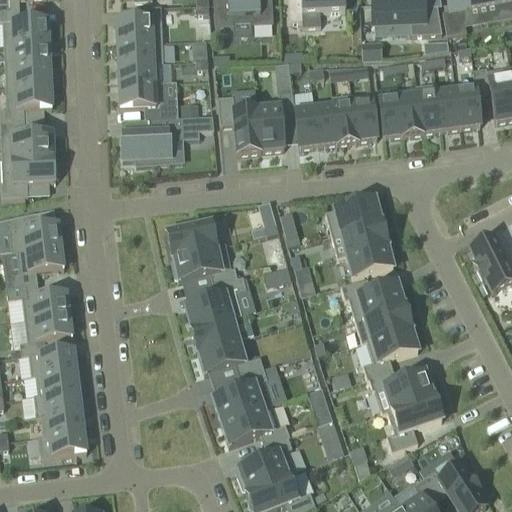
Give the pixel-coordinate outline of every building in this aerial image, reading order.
[(45,3),(45,0),(0,0),(0,17),(18,16),(18,4),(45,3)] [(272,33),(270,0),(211,0),(214,36),(232,35),(232,31),(250,30),(251,34),(272,33)] [(286,0),(288,29),(301,28),(301,33),(319,32),(318,18),(344,17),(343,0),(286,0)] [(369,0),(371,31),(409,29),(410,41),(440,40),(436,12),(423,13),(422,0),(369,0)] [(511,0),(444,0),(448,17),(461,15),(464,14),(464,15),(494,10),(497,26),(511,23),(511,0)] [(208,20),(207,12),(195,12),(196,21),(208,20)] [(116,51),(161,49),(159,13),(136,14),(136,26),(114,27),(116,51)] [(48,51),(46,27),(19,28),(18,16),(0,17),(0,30),(1,30),(2,53),(48,51)] [(465,39),(461,16),(441,19),(445,43),(465,39)] [(194,47),(195,63),(210,62),(209,46),(194,47)] [(162,61),(161,49),(116,51),(116,71),(157,69),(157,70),(162,70),(162,61)] [(378,50),(360,51),(361,67),(379,66),(378,50)] [(48,71),(48,51),(2,53),(3,73),(48,71)] [(470,62),(468,54),(456,56),(458,64),(470,62)] [(299,59),(281,60),(282,70),(300,69),(299,59)] [(228,72),(228,61),(216,62),(217,72),(228,72)] [(444,72),(443,64),(438,65),(431,66),(432,74),(444,72)] [(432,74),(431,66),(423,67),(419,68),(420,76),(432,74)] [(207,76),(206,67),(195,68),(195,76),(201,76),(207,76)] [(158,80),(157,70),(157,69),(116,71),(117,92),(158,90),(158,89),(158,80)] [(300,77),(299,69),(294,70),(287,71),(288,79),(300,77)] [(406,78),(405,70),(393,72),(394,80),(406,78)] [(49,92),(48,71),(3,73),(4,94),(49,92)] [(394,80),(393,72),(381,74),(382,82),(394,80)] [(511,94),(510,83),(511,83),(509,74),(485,78),(485,75),(471,77),(474,95),(475,103),(489,100),(494,129),(511,125),(511,94)] [(354,75),(346,76),(348,84),(355,83),(354,75)] [(346,76),(339,77),(340,85),(348,84),(346,76)] [(175,113),(164,113),(163,89),(158,89),(158,90),(117,92),(118,115),(143,114),(143,126),(176,125),(175,113)] [(440,137),(435,100),(436,100),(435,90),(414,93),(415,103),(416,103),(421,140),(422,139),(440,137)] [(278,109),(255,111),(259,158),(260,158),(282,156),(280,127),(294,126),(292,114),(293,113),(291,99),(290,91),(276,93),(278,109)] [(50,115),(49,92),(4,94),(5,116),(0,115),(0,129),(23,128),(23,117),(50,115)] [(479,132),(475,103),(474,95),(454,98),(459,135),(479,132)] [(459,135),(454,98),(436,100),(435,100),(440,137),(447,136),(459,135)] [(356,148),(350,106),(351,106),(351,101),(330,104),(331,113),(332,113),(337,150),(336,150),(336,151),(357,149),(356,148)] [(421,140),(416,103),(415,103),(397,105),(402,142),(401,142),(401,143),(422,140),(422,139),(421,140)] [(232,104),(216,105),(218,132),(233,131),(235,161),(259,158),(260,158),(259,158),(255,111),(233,113),(232,104)] [(375,145),(370,104),(351,106),(350,106),(356,148),(375,145)] [(402,142),(397,105),(377,108),(382,145),(401,142),(402,142)] [(318,153),(313,116),(314,116),(313,111),(293,113),(292,114),(294,126),(297,155),(298,155),(318,153)] [(337,150),(332,113),(331,113),(314,116),(313,116),(318,153),(325,152),(336,150),(337,150)] [(197,145),(196,138),(211,136),(210,122),(176,125),(143,126),(144,138),(120,139),(121,168),(134,167),(135,172),(169,170),(167,147),(197,145)] [(0,166),(53,164),(52,139),(24,140),(23,128),(0,129),(0,166)] [(53,169),(53,164),(0,166),(0,168),(1,190),(0,190),(0,198),(0,204),(27,202),(26,190),(54,189),(54,184),(57,183),(56,168),(53,169)] [(379,228),(373,206),(369,207),(368,205),(357,208),(357,210),(324,219),(330,242),(379,229),(379,228)] [(2,227),(0,227),(0,239),(3,239),(7,238),(10,260),(15,260),(15,259),(60,253),(57,231),(29,234),(28,222),(2,227)] [(219,252),(214,228),(185,235),(184,232),(171,235),(172,238),(165,239),(171,265),(172,264),(172,263),(219,253),(219,252)] [(386,252),(380,228),(379,228),(379,229),(330,242),(336,265),(345,263),(345,262),(385,251),(386,252)] [(263,235),(250,238),(252,246),(265,243),(277,239),(275,232),(263,235)] [(299,250),(297,243),(285,246),(287,254),(299,250)] [(492,245),(469,256),(475,269),(473,270),(475,274),(482,288),(485,287),(491,299),(511,289),(511,276),(508,279),(492,245)] [(236,285),(233,275),(229,276),(224,251),(219,252),(219,253),(172,263),(172,264),(172,268),(170,268),(173,285),(176,284),(177,288),(208,281),(211,293),(236,287),(236,285)] [(391,274),(386,252),(385,251),(345,262),(345,263),(351,285),(391,274)] [(62,276),(60,253),(15,259),(15,260),(17,281),(10,282),(12,294),(36,291),(35,279),(62,276)] [(301,273),(297,262),(290,264),(293,276),(301,273)] [(286,274),(273,278),(276,291),(290,287),(286,274)] [(240,323),(234,300),(245,297),(242,284),(236,285),(236,287),(211,293),(214,304),(183,313),(190,335),(190,336),(231,325),(240,323)] [(310,286),(297,290),(300,303),(314,300),(310,286)] [(402,312),(396,290),(369,298),(366,286),(339,293),(344,308),(347,307),(353,328),(403,313),(402,312)] [(12,294),(4,295),(6,307),(20,305),(23,328),(68,322),(65,299),(38,303),(36,291),(12,294)] [(298,318),(295,307),(288,309),(291,320),(298,318)] [(410,336),(410,335),(403,312),(402,312),(403,313),(353,328),(360,351),(365,349),(365,348),(409,335),(410,336)] [(71,344),(68,322),(23,328),(26,349),(19,350),(20,363),(27,362),(45,360),(43,348),(71,344)] [(237,346),(231,325),(190,336),(190,335),(189,335),(196,359),(197,359),(196,358),(237,346)] [(388,366),(416,357),(410,336),(409,335),(365,348),(365,349),(371,370),(361,373),(366,387),(368,387),(367,385),(392,378),(388,366)] [(243,369),(237,346),(196,358),(197,359),(203,381),(234,372),(238,383),(262,376),(258,364),(243,369)] [(325,361),(321,349),(314,351),(317,363),(325,361)] [(75,378),(72,356),(45,360),(27,362),(30,384),(35,384),(34,383),(39,382),(75,378)] [(270,411),(262,388),(266,387),(262,376),(238,383),(241,395),(211,405),(219,429),(270,411)] [(77,398),(75,378),(39,382),(34,383),(35,384),(37,402),(37,403),(77,398)] [(431,402),(423,379),(395,389),(392,378),(367,385),(368,387),(371,397),(373,397),(381,421),(385,420),(385,419),(432,403),(431,402)] [(326,394),(310,399),(332,467),(348,462),(326,394)] [(80,418),(77,398),(37,403),(37,402),(32,402),(35,425),(40,424),(39,423),(80,418)] [(411,436),(440,426),(432,402),(431,402),(432,403),(385,419),(385,420),(393,441),(385,443),(390,459),(416,450),(411,436)] [(288,445),(284,432),(278,434),(270,411),(219,429),(227,453),(258,442),(262,453),(286,444),(287,445),(288,445)] [(82,438),(80,418),(39,423),(40,424),(42,442),(42,443),(47,443),(82,438)] [(85,459),(82,438),(47,443),(42,443),(42,442),(37,443),(40,465),(85,459)] [(296,480),(287,456),(291,455),(287,445),(286,444),(262,453),(266,464),(236,476),(237,480),(235,481),(241,496),(244,495),(245,498),(246,499),(291,481),(291,482),(296,480)] [(406,460),(396,467),(403,477),(413,470),(406,460)] [(353,473),(358,487),(369,481),(365,469),(353,473)] [(479,500),(468,483),(465,484),(455,469),(436,481),(433,478),(422,485),(437,508),(447,502),(453,511),(483,511),(477,502),(479,500)] [(297,496),(291,482),(291,481),(246,499),(245,498),(245,499),(249,511),(281,511),(284,511),(283,511),(313,511),(309,500),(300,503),(297,496)] [(431,511),(437,508),(422,485),(411,492),(416,500),(398,511),(431,511)] [(321,497),(312,503),(316,509),(325,504),(321,497)]
